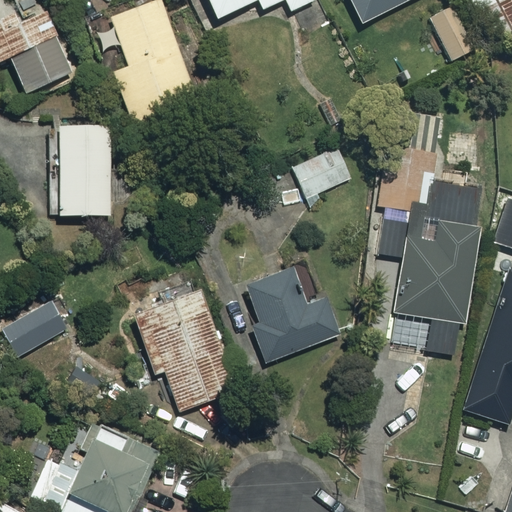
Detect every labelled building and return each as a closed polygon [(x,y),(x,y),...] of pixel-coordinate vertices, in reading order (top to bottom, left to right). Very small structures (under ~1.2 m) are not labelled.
[(201,101),(166,0),(161,0),(90,24),(108,79),(119,75),(135,123),(201,101)] [(214,0),(222,18),(258,0),(262,0),(267,8),(285,0),(290,0),(294,10),(316,0),(214,0)] [(424,0),(433,16),(455,4),(452,0),(424,0)] [(511,0),(473,0),(494,40),(511,30),(511,0)] [(15,57),(30,92),(75,71),(59,35),(62,34),(51,10),(24,22),(19,11),(0,19),(0,55),(3,62),(15,57)] [(436,48),(444,64),(461,54),(453,39),(436,48)] [(320,104),(328,121),(340,115),(333,98),(320,104)] [(64,125),(65,213),(114,214),(114,125),(64,125)] [(415,211),(398,311),(469,324),(485,226),(430,216),(441,152),(391,143),(381,206),(415,211)] [(295,168),(309,197),(353,178),(340,148),(295,168)] [(493,232),(505,235),(508,222),(511,223),(511,218),(511,201),(500,199),(493,232)] [(256,325),(270,362),(345,334),(331,296),(312,303),(298,267),(250,285),(264,322),(256,325)] [(511,378),(508,390),(511,391),(511,270),(495,320),(508,324),(497,357),(511,362),(511,378)] [(168,371),(182,411),(242,390),(206,289),(137,314),(159,375),(168,371)] [(4,329),(20,357),(71,327),(55,300),(4,329)] [(64,511),(135,511),(163,452),(105,424),(104,426),(98,423),(85,450),(91,453),(64,511)] [(0,511),(26,511),(1,498),(0,499),(0,511)]
